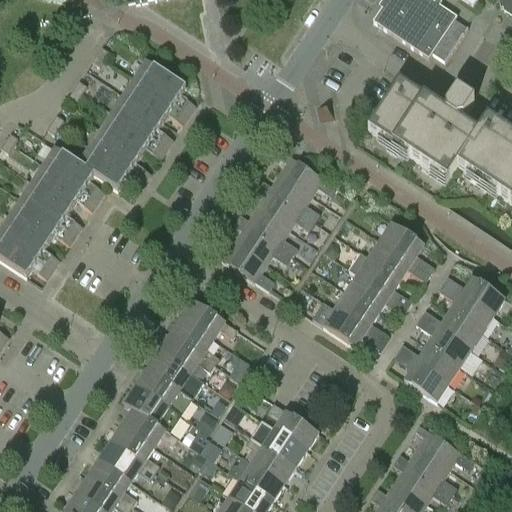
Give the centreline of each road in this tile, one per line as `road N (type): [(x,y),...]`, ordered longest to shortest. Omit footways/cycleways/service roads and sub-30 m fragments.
road 1 (residential): [(327,511),(382,428),(381,398),(171,261)]
road 2 (residential): [(171,261),(326,21)]
road 3 (residential): [(511,91),(462,59),(439,95),(326,21)]
road 4 (residential): [(2,511),(103,361)]
road 5 (residential): [(0,119),(53,94),(110,13)]
road 6 (residential): [(103,361),(0,294)]
road 7 (residential): [(103,361),(171,261)]
